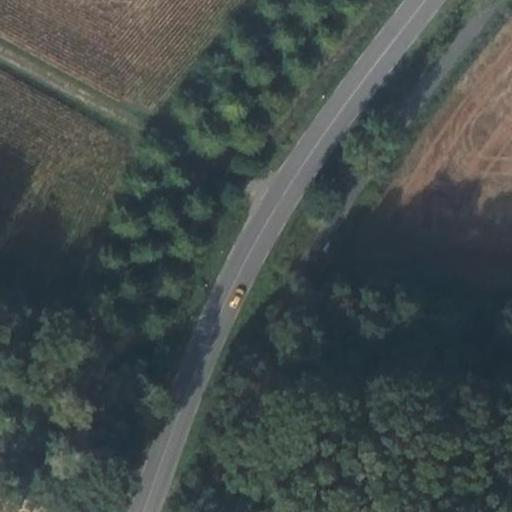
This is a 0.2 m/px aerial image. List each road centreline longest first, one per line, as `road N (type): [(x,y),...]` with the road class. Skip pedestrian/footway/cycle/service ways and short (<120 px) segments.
road 1 (secondary): [(145,511),(217,316),(280,197),(426,0)]
road 2 (track): [(280,197),(0,53)]
